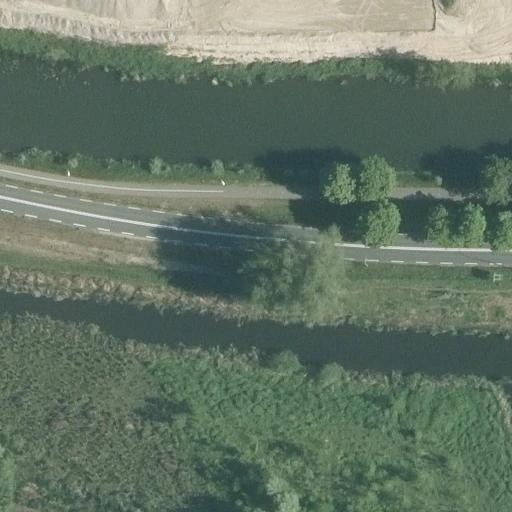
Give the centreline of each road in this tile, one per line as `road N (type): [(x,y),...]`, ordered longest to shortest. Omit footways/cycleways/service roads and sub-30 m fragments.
road 1 (tertiary): [(511,251),(282,250),(0,192)]
road 2 (residential): [(486,19),(403,27),(0,5)]
